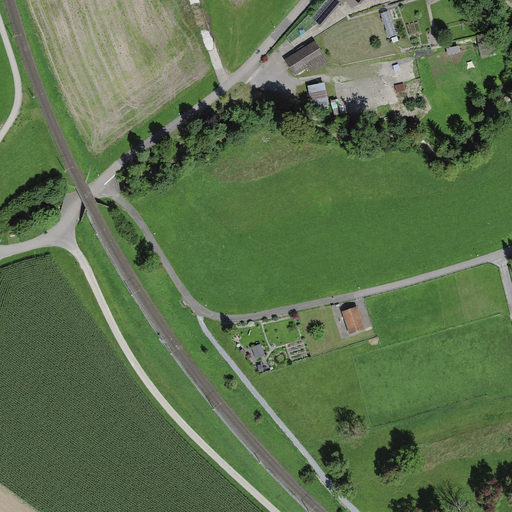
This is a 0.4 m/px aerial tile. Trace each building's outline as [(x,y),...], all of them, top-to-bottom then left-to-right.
[(337,0),(326,0),(311,18),(321,26),(341,3),(337,0)] [(315,40),(285,60),(295,76),(307,68),(325,56),(315,40)] [(329,62),(325,56),(307,68),(311,73),(329,62)] [(310,109),(328,108),(327,84),(309,85),(310,109)] [(358,308),(344,312),(351,334),(364,330),(358,308)]
